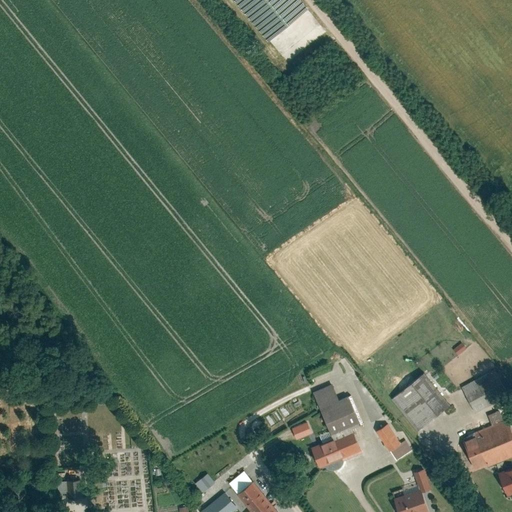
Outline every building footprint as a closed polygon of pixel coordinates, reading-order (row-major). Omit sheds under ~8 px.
[(239,0),(271,38),(307,9),(299,0),(239,0)] [(498,368),(465,386),(478,411),(511,393),(498,368)] [(454,403),(427,371),(395,396),(421,429),(454,403)] [(334,384),(316,392),(334,433),(362,421),(351,395),(341,399),(334,384)] [(462,435),(475,467),(486,463),(487,466),(511,455),(511,431),(506,417),(501,419),(497,410),(488,414),(492,423),(462,435)] [(292,428),(297,439),(306,435),(307,436),(314,433),(308,420),(292,428)] [(391,422),(379,430),(391,449),(404,441),(391,422)] [(314,446),(321,465),(364,449),(357,431),(340,438),(339,436),(314,446)] [(397,458),(413,448),(408,439),(404,441),(391,449),(397,458)] [(511,466),(498,471),(506,493),(511,491),(511,466)] [(427,468),(417,471),(423,488),(432,485),(427,468)] [(231,483),(240,493),(255,481),(246,471),(231,483)] [(85,478),(70,479),(71,499),(86,498),(85,478)] [(283,511),(257,480),(255,481),(240,493),(255,511),(283,511)] [(424,489),(397,497),(402,511),(423,511),(431,510),(424,489)] [(227,492),(205,510),(206,511),(230,511),(238,506),(227,492)]
